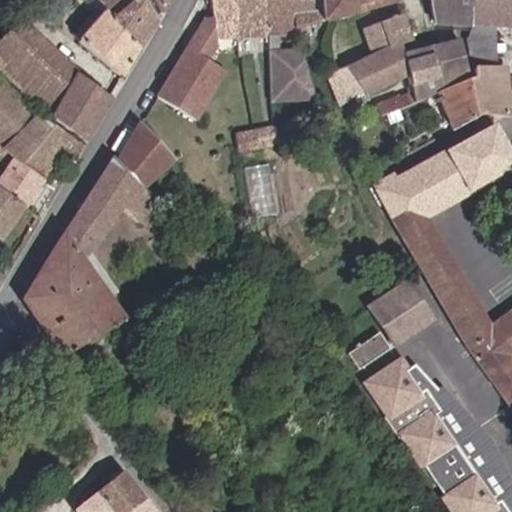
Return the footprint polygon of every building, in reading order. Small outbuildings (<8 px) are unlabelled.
[(137,0),(97,0),(94,3),(105,15),(138,51),(155,25),(137,0)] [(150,0),(160,14),(168,0),(150,0)] [(214,40),(238,39),(237,9),(236,0),(208,0),(209,8),(211,18),(203,20),(190,41),(196,44),(191,52),(185,49),(162,87),(155,98),(194,122),(224,72),(205,60),(215,45),(214,40)] [(238,39),(268,38),(266,0),(236,0),(237,9),(238,39)] [(294,30),(293,0),(266,0),(268,38),(272,100),(315,99),(314,96),(300,53),(277,55),(275,38),(294,36),(294,30)] [(319,0),(293,0),(294,30),(324,22),(319,0)] [(319,0),(324,22),(396,1),(395,0),(319,0)] [(426,0),(432,25),(471,26),(471,0),(426,0)] [(511,0),(471,0),(471,26),(497,27),(511,28),(511,0)] [(78,45),(122,81),(138,51),(105,15),(78,45)] [(344,71),(361,96),(362,97),(397,80),(385,52),(406,44),(398,18),(361,30),(371,59),(344,71)] [(0,76),(15,91),(51,55),(17,23),(1,40),(0,40),(0,76)] [(497,27),(471,26),(470,28),(464,41),(469,71),(501,68),(497,27)] [(400,107),(427,96),(466,81),(456,43),(399,57),(410,93),(397,99),(400,107)] [(83,145),(109,101),(70,72),(51,55),(15,91),(34,111),(83,145)] [(466,81),(427,96),(438,136),(476,114),(505,117),(501,68),(469,71),(470,79),(466,81)] [(338,108),(361,96),(344,71),(327,77),(324,78),(338,108)] [(55,162),(60,156),(52,151),(62,136),(31,113),(28,115),(0,85),(0,147),(3,151),(41,182),(55,162)] [(273,129),(276,143),(296,138),(294,132),(288,132),(287,126),(273,129)] [(395,231),(418,218),(511,166),(489,126),(392,180),(389,176),(374,183),(371,186),(395,231)] [(135,184),(142,192),(171,163),(138,128),(117,163),(135,184)] [(276,143),(273,129),(255,134),(258,148),(276,143)] [(258,148),(255,134),(233,138),(236,153),(245,151),(258,148)] [(80,148),(62,136),(52,151),(60,156),(71,164),(80,148)] [(280,158),(276,143),(258,148),(245,151),(249,165),(280,158)] [(0,178),(0,193),(22,210),(41,182),(3,151),(0,147),(0,170),(4,173),(0,178)] [(135,184),(117,163),(112,159),(78,213),(98,239),(99,241),(120,211),(118,209),(135,184)] [(142,192),(135,184),(118,209),(120,211),(136,225),(154,205),(142,192)] [(0,243),(22,210),(0,193),(0,243)] [(188,197),(179,205),(194,222),(204,214),(188,197)] [(98,239),(78,213),(52,254),(25,301),(64,358),(123,324),(82,263),(98,239)] [(485,331),(418,218),(395,231),(420,273),(464,346),(485,331)] [(197,273),(209,265),(187,241),(177,252),(197,273)] [(370,308),(407,282),(405,279),(366,302),(370,308)] [(430,318),(407,282),(370,308),(391,342),(428,319),(430,318)] [(486,376),(511,356),(511,310),(485,331),(464,346),(486,376)] [(354,365),(386,346),(375,328),(343,348),(354,365)] [(421,387),(436,411),(444,406),(410,352),(396,360),(416,390),(421,387)] [(511,357),(486,376),(507,410),(511,406),(511,357)] [(398,432),(401,436),(432,414),(436,411),(421,387),(416,390),(396,360),(364,379),(384,410),(379,414),(393,436),(398,432)] [(511,511),(444,406),(436,411),(432,414),(450,443),(467,473),(469,472),(489,503),(495,500),(502,511),(511,511)] [(450,443),(432,414),(401,436),(419,463),(450,443)] [(467,473),(450,443),(419,463),(439,491),(467,473)] [(502,511),(495,500),(489,503),(469,472),(467,473),(439,491),(451,511),(502,511)] [(107,511),(130,511),(143,502),(120,475),(95,495),(107,511)] [(151,511),(143,502),(130,511),(107,511),(95,495),(76,511),(151,511)]
